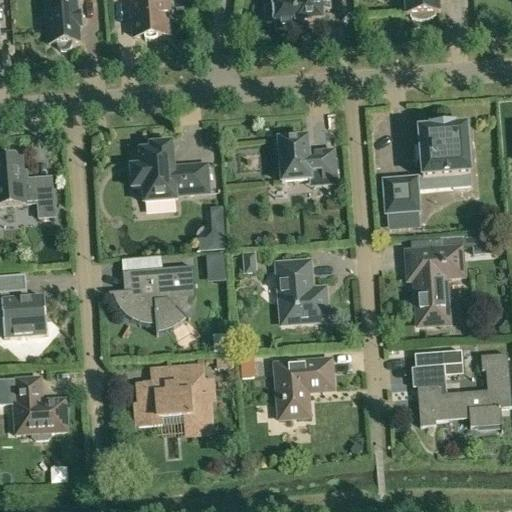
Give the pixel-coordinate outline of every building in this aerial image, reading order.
[(49,47),(57,46),(58,51),(61,54),(65,54),(69,53),(72,49),(72,45),(80,44),(79,30),(81,30),(80,14),(78,14),(77,0),(70,0),(45,2),(49,47)] [(116,0),(117,0),(118,0),(131,0),(135,40),(145,40),(145,43),(149,43),(153,43),(157,42),(157,39),(167,38),(166,17),(169,17),(170,12),(169,9),(168,4),(165,4),(164,0),(116,0)] [(275,0),(273,0),(275,33),(301,31),(301,25),(323,23),(322,15),(329,14),(328,0),(275,0)] [(439,16),(438,1),(437,0),(447,0),(448,0),(450,0),(394,0),(394,1),(405,0),(406,18),(411,18),(411,21),(419,24),(427,23),(435,19),(435,16),(439,16)] [(431,133),(419,134),(423,182),(452,179),(453,191),(471,190),(470,178),(471,178),(467,130),(455,131),(455,129),(431,131),(431,133)] [(275,146),(276,158),(280,158),(282,186),(311,183),(310,178),(322,177),(323,182),(336,181),(334,153),(321,154),(321,156),(309,157),(307,141),(293,142),(293,138),(281,139),(281,143),(279,143),(279,146),(275,146)] [(142,170),(131,170),(133,191),(143,191),(144,206),(176,204),(176,199),(209,196),(207,168),(181,170),(181,172),(174,173),(172,147),(151,148),(151,153),(140,154),(142,170)] [(0,211),(24,209),(24,208),(38,207),(39,222),(55,220),(52,181),(27,182),(27,174),(21,175),(20,164),(18,164),(17,161),(14,158),(8,159),(6,162),(6,165),(0,165),(0,211)] [(419,214),(417,181),(384,184),(386,217),(419,214)] [(213,252),(220,251),(224,246),(223,240),(218,235),(211,236),(207,242),(207,248),(213,252)] [(499,237),(466,240),(467,251),(473,251),(499,249),(499,237)] [(407,256),(409,284),(416,283),(417,291),(415,291),(418,330),(449,327),(445,281),(463,280),(461,251),(467,251),(466,240),(440,242),(441,253),(407,256)] [(206,259),(207,270),(225,269),(224,258),(206,259)] [(254,258),(244,258),(246,276),(256,276),(254,258)] [(127,262),(128,273),(167,272),(166,261),(127,262)] [(328,324),(325,293),(325,292),(312,293),(310,265),(277,268),(278,284),(282,284),(284,299),(280,299),(282,328),(328,324)] [(109,298),(114,298),(114,300),(115,303),(116,305),(117,307),(119,309),(120,311),(124,315),(125,317),(127,319),(129,320),(134,323),(138,325),(141,326),(143,327),(148,327),(151,328),(156,328),(157,339),(158,339),(158,336),(163,335),(166,334),(169,333),(171,332),(174,331),(176,330),(181,327),(183,325),(186,322),(188,324),(190,323),(182,315),(187,309),(190,302),(196,302),(193,270),(123,276),(123,277),(127,277),(129,295),(109,296),(109,298)] [(0,279),(0,296),(1,297),(2,304),(1,304),(2,319),(3,319),(4,327),(3,327),(4,342),(48,338),(47,323),(45,323),(44,315),(46,315),(45,301),(26,302),(26,295),(27,295),(26,278),(0,279)] [(218,338),(219,357),(236,355),(235,336),(218,338)] [(462,355),(415,358),(416,371),(463,368),(462,355)] [(470,422),(470,431),(501,429),(501,435),(503,435),(501,412),(511,411),(508,358),(481,360),(482,375),(486,374),(487,394),(442,398),(442,389),(417,391),(420,430),(436,429),(436,425),(470,422)] [(218,373),(233,371),(231,359),(217,360),(218,373)] [(241,370),(254,369),(253,360),(240,361),(241,370)] [(275,368),(278,404),(279,423),(309,420),(307,395),(333,393),(331,363),(275,368)] [(469,394),(468,369),(451,370),(452,395),(469,394)] [(141,409),(137,409),(139,429),(162,427),(162,421),(186,419),(188,437),(211,436),(209,414),(207,415),(206,404),(212,403),(211,384),(203,385),(202,371),(167,373),(168,388),(159,388),(159,386),(140,388),(141,409)] [(15,383),(17,406),(14,406),(16,439),(33,438),(33,441),(36,443),(48,442),(50,440),(50,436),(68,435),(66,403),(42,404),(41,381),(15,383)] [(457,456),(476,455),(475,442),(456,443),(457,456)]
